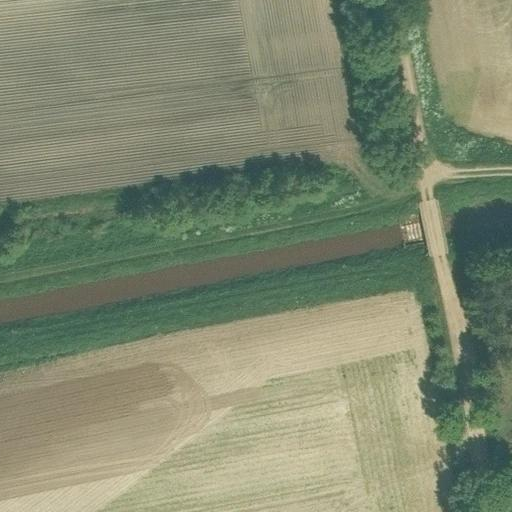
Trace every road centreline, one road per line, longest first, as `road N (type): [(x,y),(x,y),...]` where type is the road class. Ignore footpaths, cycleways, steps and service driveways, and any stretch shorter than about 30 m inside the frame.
road 1 (track): [(491,511),(427,171),(511,171)]
road 2 (unclassified): [(393,0),(427,171)]
